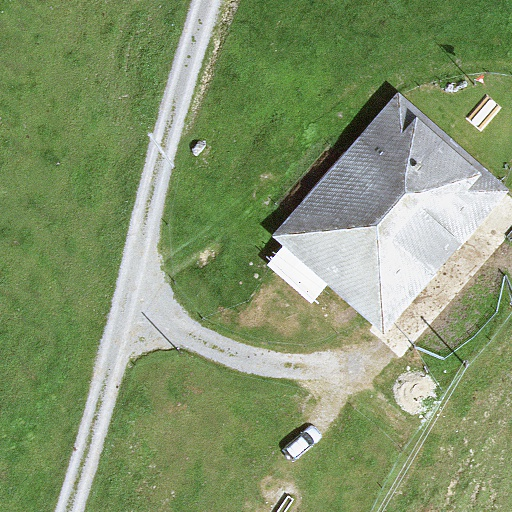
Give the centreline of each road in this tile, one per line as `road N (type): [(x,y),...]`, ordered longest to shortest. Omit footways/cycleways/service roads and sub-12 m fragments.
road 1 (track): [(211,0),(142,309),(68,511)]
road 2 (track): [(142,309),(348,394),(364,488),(354,511)]
